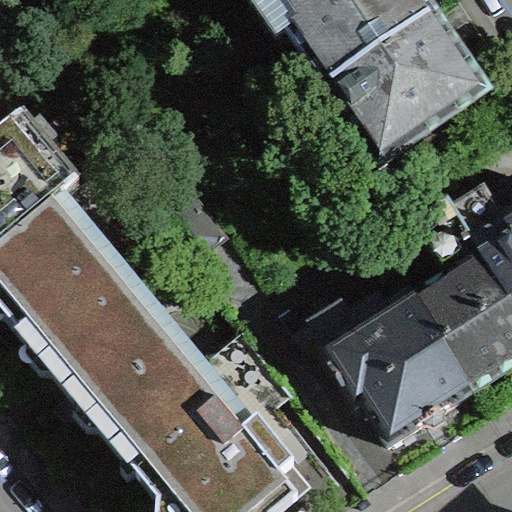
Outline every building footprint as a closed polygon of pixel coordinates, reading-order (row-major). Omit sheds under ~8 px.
[(284,0),(299,22),(286,32),(325,90),(433,16),(422,0),(284,0)] [(379,168),(486,95),(433,16),(325,90),(379,168)] [(0,252),(63,201),(79,187),(23,120),(0,139),(0,252)] [(183,186),(148,210),(189,262),(222,237),(183,186)] [(511,214),(502,220),(483,191),(452,211),(511,305),(511,214)] [(88,231),(63,201),(0,252),(0,316),(58,386),(115,455),(157,506),(156,511),(284,511),(297,501),(279,480),(293,468),(274,445),(259,457),(197,382),(203,377),(84,234),(88,231)] [(413,298),(473,393),(511,368),(511,305),(452,211),(447,202),(412,224),(446,277),(413,298)] [(388,448),(473,393),(413,298),(410,294),(383,311),(377,302),(352,318),(342,303),(307,326),(322,350),(319,352),(355,408),(361,404),(388,448)]
